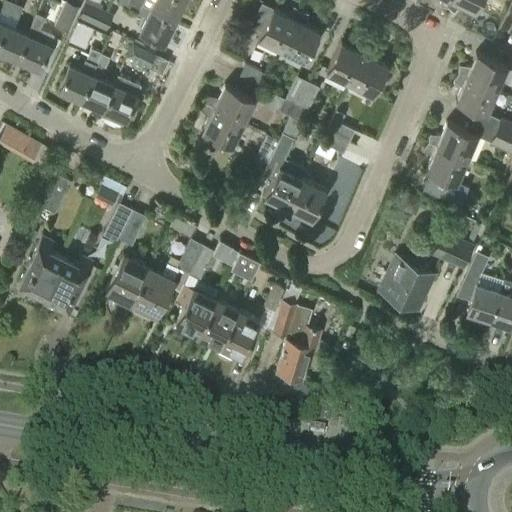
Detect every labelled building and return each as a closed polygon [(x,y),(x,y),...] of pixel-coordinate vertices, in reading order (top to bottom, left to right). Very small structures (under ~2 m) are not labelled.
[(0,35),(5,25),(13,3),(6,0),(4,0),(0,10),(0,35)] [(77,5),(66,0),(64,0),(54,23),(67,29),(77,5)] [(163,44),(174,22),(128,0),(127,0),(125,6),(146,16),(138,32),(163,44)] [(184,0),(128,0),(174,22),(184,0)] [(476,9),(480,0),(452,0),(449,5),(456,11),(463,2),(476,9)] [(94,7),(85,2),(80,13),(99,22),(104,12),(103,12),(104,9),(95,5),(94,7)] [(5,25),(0,35),(0,51),(17,59),(27,34),(26,34),(13,28),(22,7),(13,3),(5,25)] [(282,49),(301,10),(295,4),(287,13),(275,7),(259,38),(282,49)] [(305,61),(321,30),(307,23),(309,12),(301,10),(282,49),(305,61)] [(49,44),(54,34),(39,27),(44,16),(36,12),(26,34),(27,34),(17,59),(39,68),(50,44),(49,44)] [(84,45),(92,26),(77,19),(69,38),(84,45)] [(358,66),(369,44),(362,39),(355,47),(343,41),(327,71),(350,83),(358,66)] [(148,65),(155,52),(132,41),(126,54),(148,65)] [(373,94),(389,63),(375,57),(377,46),(369,44),(358,66),(350,83),(373,94)] [(81,99),(102,53),(92,48),(82,70),(70,64),(59,89),(81,99)] [(507,64),(477,51),(471,64),(461,64),(460,72),(497,88),(507,64)] [(113,83),(100,77),(109,56),(102,53),(81,99),(104,109),(125,63),(123,62),(113,83)] [(127,119),(138,94),(122,87),(131,66),(125,63),(104,109),(127,119)] [(263,86),(269,75),(246,63),(240,75),(263,86)] [(487,112),(497,88),(460,72),(454,78),(462,85),(456,99),(487,112)] [(297,104),(309,81),(297,75),(286,98),(297,104)] [(308,110),(320,86),(309,81),(297,104),(308,110)] [(256,99),(225,84),(219,97),(208,95),(207,104),(244,123),(256,99)] [(308,110),(297,104),(286,98),(280,109),(292,116),(303,121),(308,110)] [(233,146),(244,123),(207,104),(201,109),(209,117),(202,131),(233,146)] [(332,119),(326,131),(332,134),(350,142),(356,130),(341,123),(344,118),(335,113),(332,119)] [(292,116),(280,140),(268,163),(263,174),(264,174),(274,178),(265,197),(279,204),(277,214),(285,216),(293,200),(306,172),(308,169),(285,158),(303,121),(292,116)] [(511,135),(511,121),(500,117),(495,128),(511,135)] [(0,128),(0,142),(32,158),(41,140),(4,121),(0,128)] [(467,158),(477,133),(447,121),(442,134),(431,133),(430,141),(467,158)] [(511,149),(511,135),(495,128),(490,140),(511,149)] [(344,154),(350,142),(332,134),(326,131),(321,142),(344,154)] [(256,157),(268,163),(279,140),(267,134),(256,157)] [(459,205),(468,186),(457,181),(467,158),(430,141),(430,142),(425,148),(432,155),(427,168),(432,170),(423,189),(459,205)] [(54,158),(42,159),(43,175),(55,174),(54,158)] [(70,179),(57,172),(41,204),(53,211),(70,179)] [(293,200),(285,216),(291,221),(298,213),(312,220),(327,189),(314,183),(317,177),(306,172),(293,200)] [(99,184),(122,196),(127,186),(104,174),(99,184)] [(406,191),(400,206),(414,212),(421,198),(406,191)] [(119,237),(133,208),(119,201),(103,233),(116,240),(118,236),(119,237)] [(131,243),(146,214),(133,208),(119,237),(131,243)] [(463,263),(481,223),(475,220),(466,240),(444,230),(435,250),(463,263)] [(41,301),(44,294),(60,262),(63,255),(50,248),(54,240),(43,235),(19,284),(29,289),(31,295),(41,301)] [(188,272),(194,261),(203,243),(191,237),(177,265),(166,260),(161,271),(149,265),(131,300),(156,312),(174,277),(178,267),(188,272)] [(200,277),(214,248),(203,243),(194,261),(188,272),(200,277)] [(126,310),(131,300),(149,265),(123,252),(106,288),(117,293),(112,304),(126,310)] [(235,260),(231,268),(250,278),(254,271),(258,262),(249,257),(239,252),(235,260)] [(466,311),(489,318),(492,311),(499,290),(478,283),(481,273),(488,257),(475,252),(455,297),(469,301),(466,311)] [(68,308),(92,258),(82,253),(78,262),(63,255),(60,262),(44,294),(41,301),(51,306),(58,303),(68,308)] [(418,308),(435,273),(394,253),(377,288),(418,308)] [(511,325),(511,324),(511,282),(502,279),(492,311),(489,318),(511,325)] [(273,282),(263,304),(264,305),(274,309),(284,288),(273,282)] [(197,334),(215,298),(192,287),(175,323),(197,334)] [(219,344),(224,334),(237,308),(215,298),(197,334),(219,344)] [(314,350),(321,328),(306,324),(311,307),(282,298),(273,328),(286,332),(276,369),(287,372),(289,375),(296,377),(299,375),(302,376),(310,349),(314,350)] [(338,303),(334,313),(344,317),(348,306),(338,303)] [(241,355),(258,319),(237,308),(224,334),(219,344),(241,355)] [(350,337),(355,326),(348,323),(343,334),(350,337)]
